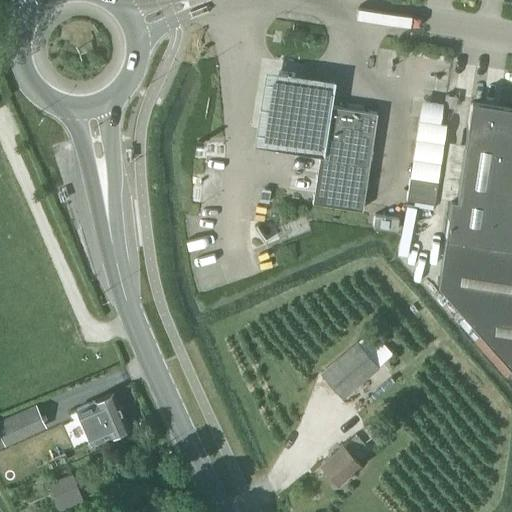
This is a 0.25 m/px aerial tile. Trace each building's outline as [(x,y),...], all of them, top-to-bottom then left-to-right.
[(251,140),(318,149),(329,76),(262,67),(251,140)] [(455,107),(456,96),(445,94),(443,106),(455,107)] [(442,243),(437,281),(511,365),(511,108),(507,108),(508,104),(491,101),(470,98),(470,102),(464,143),(456,196),(450,196),(444,234),(442,243)] [(361,210),(376,112),(327,104),(316,174),(312,202),(361,210)] [(409,177),(406,198),(414,199),(434,202),(437,181),(409,177)] [(398,218),(374,214),(372,226),(396,230),(398,218)] [(341,397),(377,366),(356,341),(320,373),(341,397)] [(94,401),(75,409),(90,442),(109,434),(109,435),(127,427),(121,412),(118,406),(112,392),(94,400),(94,401)] [(35,405),(19,412),(0,420),(0,433),(5,444),(28,433),(44,426),(35,405)] [(378,443),(390,432),(375,416),(363,426),(378,443)] [(351,454),(364,443),(355,433),(343,444),(342,443),(320,462),(337,482),(359,463),(351,454)] [(59,509),(81,500),(71,474),(49,483),(59,509)]
